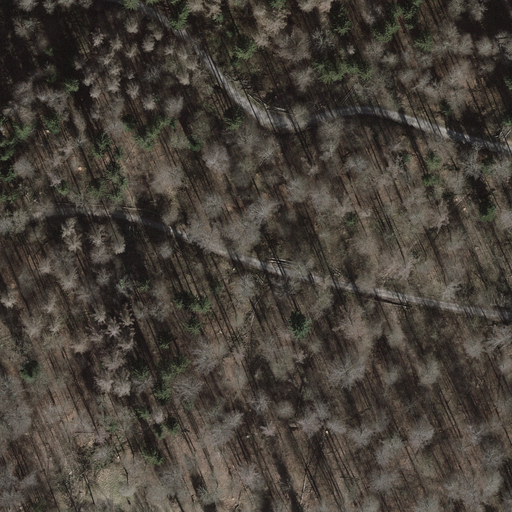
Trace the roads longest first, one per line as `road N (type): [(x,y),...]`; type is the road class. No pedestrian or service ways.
road 1 (track): [(0,227),(72,213),(130,218),(315,280),(511,316)]
road 2 (track): [(511,150),(374,112),(306,125),(275,121),(228,87),(174,26),(120,0)]
